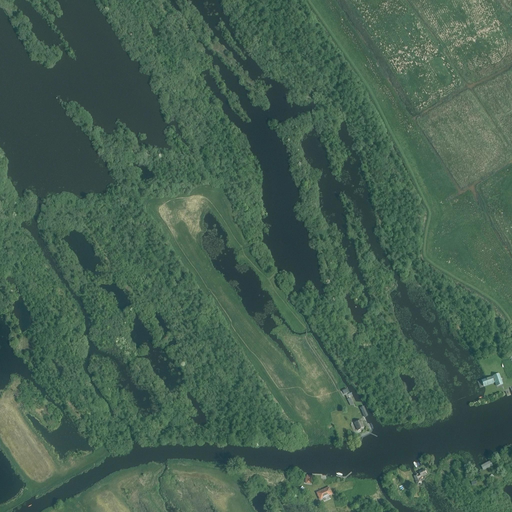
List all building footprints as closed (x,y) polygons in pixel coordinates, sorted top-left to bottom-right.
[(496,387),(503,384),(499,374),(492,376),(492,377),(492,376),(481,380),(483,387),(494,383),(495,382),(496,387)] [(358,432),(364,429),(360,421),(354,424),(358,432)] [(490,460),(480,466),(483,471),(493,465),(490,460)] [(419,478),(424,476),(424,475),(427,474),(424,469),(418,472),(419,475),(417,476),(416,475),(414,476),(416,481),(415,481),(417,486),(421,484),(422,482),(420,479),(419,479),(419,478)] [(320,500),(332,494),(329,487),(319,492),(316,493),(320,500)]
